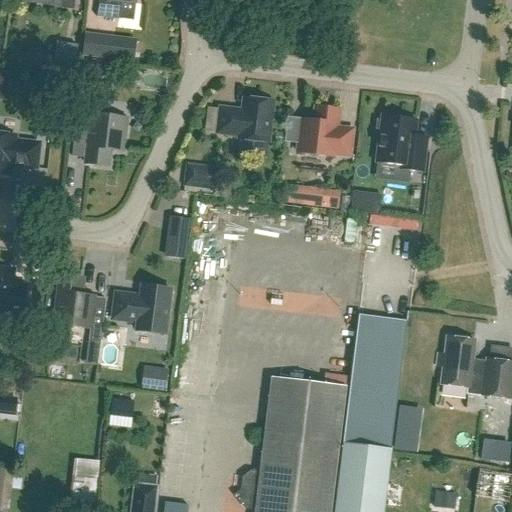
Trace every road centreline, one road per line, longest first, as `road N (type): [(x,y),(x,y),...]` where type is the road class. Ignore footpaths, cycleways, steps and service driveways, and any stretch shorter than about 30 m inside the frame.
road 1 (residential): [(201,59),(119,232),(31,225),(0,211)]
road 2 (residential): [(201,59),(465,90)]
road 3 (residential): [(511,265),(465,90)]
